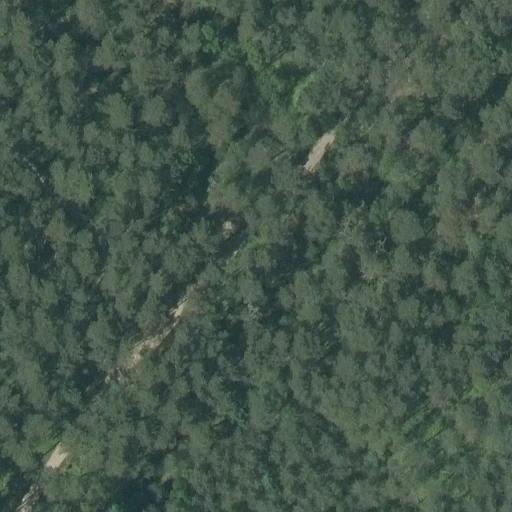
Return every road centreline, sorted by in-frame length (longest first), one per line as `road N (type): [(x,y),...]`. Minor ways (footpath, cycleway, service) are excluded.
road 1 (unknown): [(23,511),(269,239)]
road 2 (unknown): [(269,239),(432,0)]
